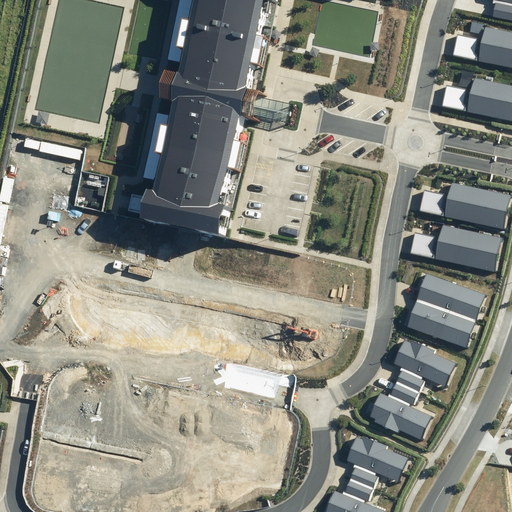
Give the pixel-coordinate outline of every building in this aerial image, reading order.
[(227,238),(277,0),(182,0),(136,218),(188,229),(227,238)] [(511,0),(493,0),(496,0),(493,15),(511,19),(511,0)] [(458,34),(453,55),(511,66),(511,32),(484,27),(481,39),(458,34)] [(447,86),(442,106),(511,120),(511,86),(473,78),(470,91),(447,86)] [(44,85),(35,83),(25,124),(34,127),(44,85)] [(70,168),(72,153),(80,154),(82,141),(74,140),(77,123),(46,118),(43,135),(47,135),(37,196),(47,198),(49,184),(67,187),(68,177),(54,175),(55,166),(70,168)] [(140,171),(118,165),(112,187),(133,193),(140,171)] [(425,190),(420,210),(506,228),(511,198),(511,195),(451,182),(449,195),(425,190)] [(129,202),(109,196),(100,226),(120,232),(129,202)] [(415,233),(411,253),(496,271),(503,238),(441,225),(439,238),(415,233)] [(83,247),(69,243),(65,257),(79,261),(83,247)] [(96,267),(59,259),(62,246),(50,244),(47,257),(19,251),(3,325),(79,342),(96,267)] [(126,252),(124,262),(220,285),(222,275),(126,252)] [(425,275),(417,301),(477,321),(486,295),(425,275)] [(417,301),(408,328),(468,348),(477,321),(417,301)] [(160,331),(162,315),(140,311),(137,327),(131,326),(103,505),(149,511),(189,511),(191,511),(211,511),(222,442),(201,438),(202,434),(213,435),(219,400),(207,398),(217,340),(160,331)] [(402,368),(397,380),(420,391),(425,378),(445,387),(456,363),(434,353),(435,351),(412,340),(410,343),(403,340),(393,364),(402,368)] [(420,391),(397,380),(388,397),(380,393),(369,417),(374,419),(374,422),(398,433),(399,431),(423,441),(434,416),(413,407),(420,391)] [(355,463),(349,476),(372,486),(378,473),(400,482),(411,458),(389,448),(390,446),(366,435),(365,438),(358,435),(347,460),(355,463)] [(373,487),(349,476),(342,490),(335,487),(323,511),(388,511),(389,511),(367,501),(373,487)]
